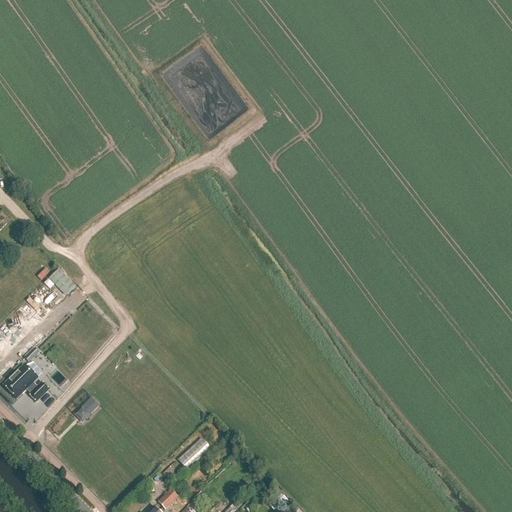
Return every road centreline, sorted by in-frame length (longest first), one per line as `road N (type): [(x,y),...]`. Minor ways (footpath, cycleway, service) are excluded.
road 1 (unknown): [(120,323),(117,343),(28,436)]
road 2 (secondary): [(85,511),(0,425)]
